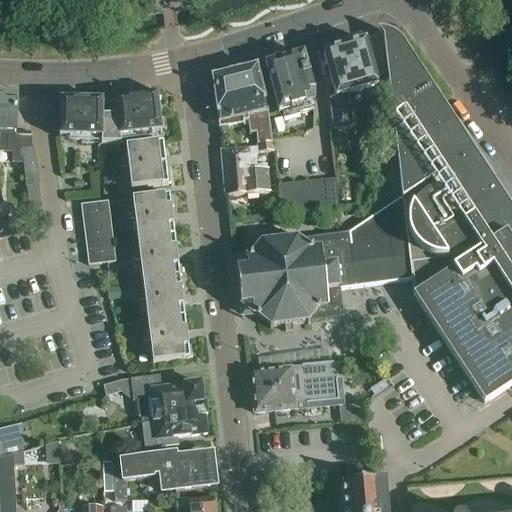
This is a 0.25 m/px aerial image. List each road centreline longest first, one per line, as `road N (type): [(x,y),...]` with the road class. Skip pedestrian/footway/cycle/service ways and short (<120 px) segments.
road 1 (residential): [(190,59),(245,511)]
road 2 (secondary): [(190,59),(374,0)]
road 3 (secondary): [(0,74),(85,75),(190,59)]
road 4 (residential): [(511,152),(404,0)]
